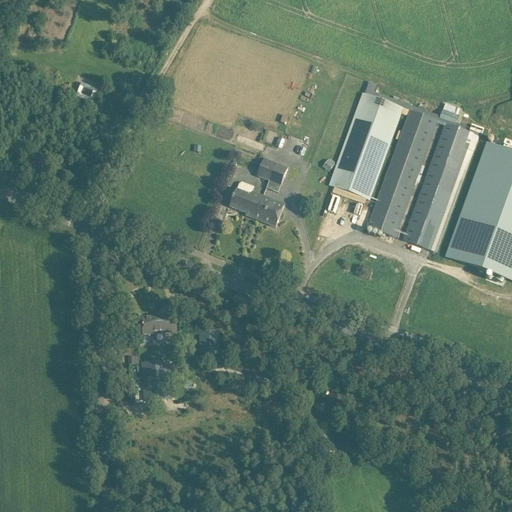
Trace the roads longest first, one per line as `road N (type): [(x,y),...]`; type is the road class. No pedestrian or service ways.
road 1 (tertiary): [(511,390),(86,225)]
road 2 (unclassified): [(102,511),(86,225)]
road 3 (track): [(206,0),(89,195),(86,225)]
road 4 (track): [(330,511),(244,286)]
